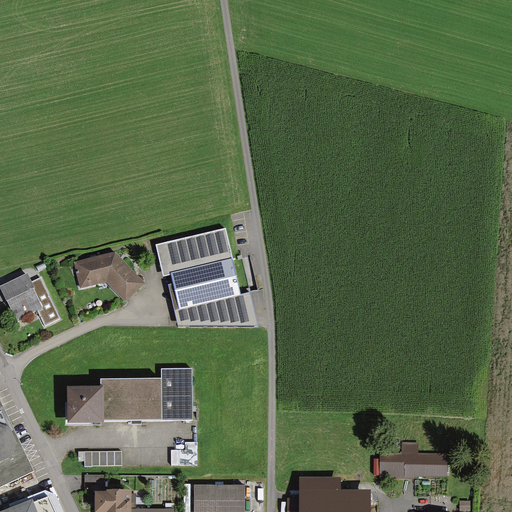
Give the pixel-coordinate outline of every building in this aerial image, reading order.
[(223,234),(154,252),(162,284),(167,283),(176,317),(241,300),(223,234)] [(74,268),(79,293),(106,288),(123,309),(143,291),(113,260),(74,268)] [(25,279),(0,289),(0,295),(11,319),(38,307),(25,279)] [(100,394),(66,394),(66,428),(103,428),(103,421),(160,421),(160,415),(190,415),(191,368),(162,367),(161,383),(100,383),(100,394)] [(0,405),(0,488),(32,473),(0,405)] [(198,465),(198,442),(186,442),(186,449),(180,449),(180,464),(198,465)] [(399,457),(379,458),(380,480),(443,477),(442,456),(417,457),(417,446),(399,446),(399,457)] [(86,466),(123,465),(123,450),(80,452),(80,460),(86,460),(86,466)] [(297,503),(286,503),(286,511),(366,511),(367,499),(338,499),(338,484),(296,485),(297,503)] [(243,511),(243,488),(194,488),(193,511),(243,511)] [(128,497),(91,497),(91,511),(173,511),(174,507),(128,506),(128,497)] [(51,511),(47,499),(13,511),(51,511)]
